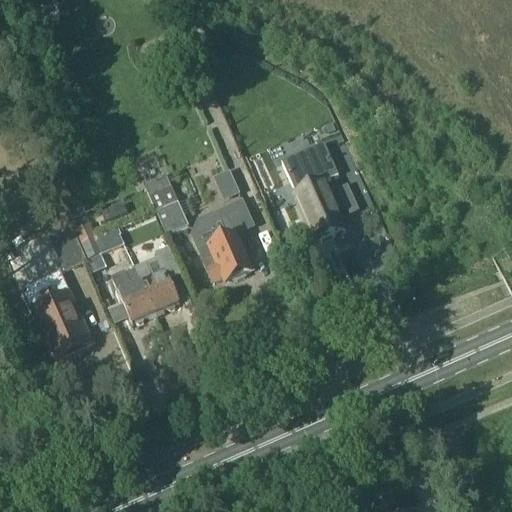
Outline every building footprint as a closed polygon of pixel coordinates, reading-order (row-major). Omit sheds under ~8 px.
[(281,167),(296,200),(303,215),(300,217),(308,234),(310,233),(317,249),(343,237),(336,221),(338,220),(324,186),(338,180),(324,148),(281,167)] [(188,234),(177,209),(165,182),(142,192),(166,244),(188,234)] [(198,225),(192,240),(206,271),(214,288),(225,282),(227,287),(233,284),(234,287),(245,282),(244,279),(249,277),(233,241),(253,231),(242,206),(198,225)] [(123,209),(101,218),(105,227),(127,218),(123,209)] [(67,223),(45,233),(65,277),(87,267),(67,223)] [(88,264),(103,258),(98,245),(96,242),(91,228),(76,235),(88,264)] [(306,239),(301,229),(278,240),(283,250),(306,239)] [(117,234),(96,242),(98,245),(103,258),(123,249),(117,234)] [(178,311),(167,286),(179,281),(166,254),(155,259),(162,274),(149,279),(146,272),(136,276),(135,274),(134,275),(138,285),(155,321),(178,311)] [(125,277),(123,278),(111,283),(132,331),(155,321),(138,285),(134,275),(126,278),(125,277)] [(50,362),(53,360),(58,370),(88,357),(83,346),(86,345),(57,280),(21,296),(50,362)]
